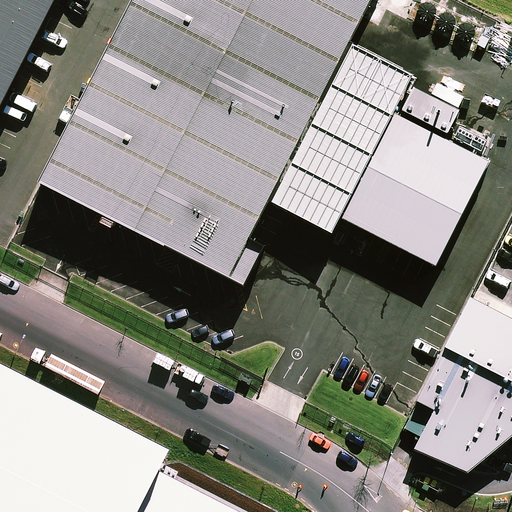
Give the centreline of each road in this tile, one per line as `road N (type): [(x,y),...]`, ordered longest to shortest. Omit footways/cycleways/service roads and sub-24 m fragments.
road 1 (unclassified): [(366,511),(310,468),(0,308)]
road 2 (unknown): [(364,509),(403,460),(430,462),(471,483),(511,481)]
